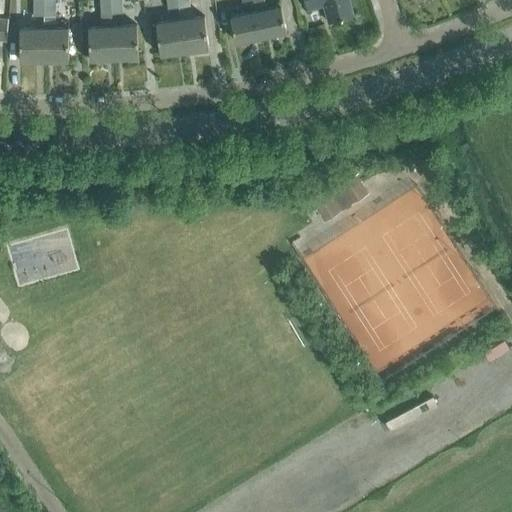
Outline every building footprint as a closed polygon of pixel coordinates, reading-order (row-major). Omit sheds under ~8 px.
[(44,15),(43,0),(33,0),(33,15),(44,15)] [(43,0),(44,15),(54,15),(54,0),(43,0)] [(100,0),(101,14),(112,13),(111,0),(100,0)] [(111,0),(112,13),(122,12),(121,0),(111,0)] [(166,0),(168,8),(169,8),(178,7),(177,0),(166,0)] [(236,42),(261,36),(255,11),(256,11),(253,0),(246,0),(242,1),(244,13),(230,16),(236,42)] [(255,11),(261,36),(286,31),(281,5),(267,8),(264,0),(253,0),(256,11),(255,11)] [(353,14),(348,0),(304,0),(307,9),(323,5),(328,22),(353,14)] [(178,7),(184,51),(208,48),(204,16),(191,17),(189,5),(178,7)] [(160,54),(184,51),(178,7),(169,8),(170,20),(156,22),(160,54)] [(114,58),(113,25),(112,13),(101,14),(102,26),(88,27),(90,59),(114,58)] [(44,27),(45,60),(68,60),(68,27),(54,27),(54,15),(44,15),(44,27)] [(0,40),(7,41),(9,20),(0,18),(0,40)] [(113,25),(114,58),(138,57),(136,24),(113,25)] [(20,60),(45,60),(44,27),(20,28),(20,60)] [(366,189),(360,180),(364,178),(359,171),(339,184),(336,179),(305,199),(313,211),(317,209),(322,217),(339,206),(348,199),(349,200),(366,189)]
